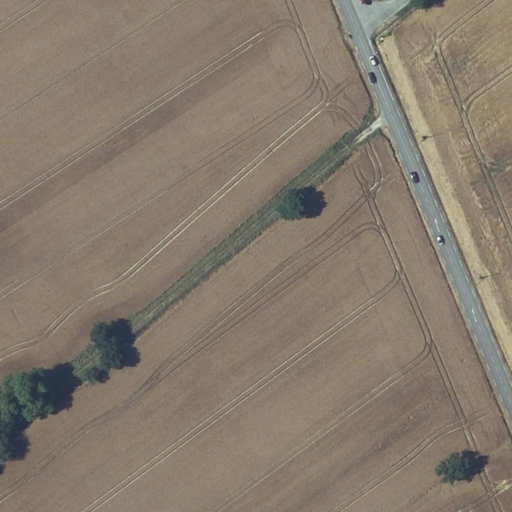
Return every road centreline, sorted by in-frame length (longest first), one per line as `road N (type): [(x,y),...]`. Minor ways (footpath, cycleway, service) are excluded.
road 1 (track): [(390,109),(0,430)]
road 2 (primary): [(357,26),(511,390)]
